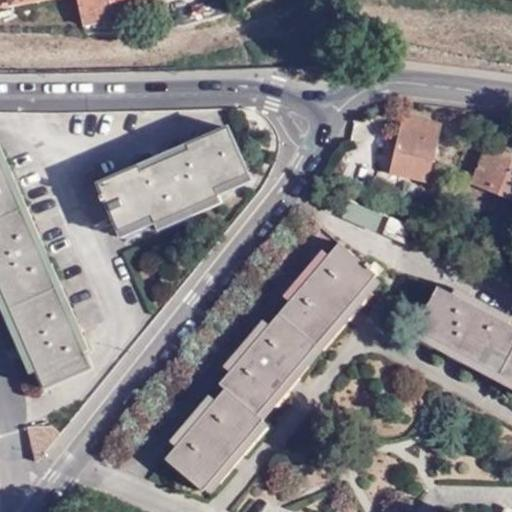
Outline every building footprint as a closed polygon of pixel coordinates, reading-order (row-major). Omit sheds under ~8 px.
[(0,0),(0,10),(20,9),(19,2),(29,0),(0,0)] [(87,0),(96,31),(123,24),(119,9),(154,0),(87,0)] [(429,183),(442,124),(404,116),(390,175),(429,183)] [(98,183),(120,232),(153,217),(156,226),(220,197),(217,189),(249,176),(229,128),(98,183)] [(511,161),(511,157),(511,154),(487,144),(471,184),(511,200),(511,161)] [(92,369),(0,158),(0,283),(46,389),(92,369)] [(384,234),(405,243),(412,228),(391,218),(384,234)] [(304,286),(280,315),(318,347),(379,276),(340,243),(316,272),(311,267),(299,282),(304,286)] [(501,375),(511,354),(511,326),(489,314),(493,308),(476,299),(473,305),(438,287),(415,330),(501,375)] [(220,385),(226,389),(227,389),(259,416),(318,347),(280,315),(256,343),(251,338),(239,352),(244,357),(220,385)] [(511,354),(501,375),(511,381),(511,354)] [(227,389),(226,389),(202,418),(197,413),(185,427),(190,432),(166,460),(204,492),(265,421),(259,416),(227,389)] [(35,463),(60,434),(52,426),(28,429),(35,463)]
